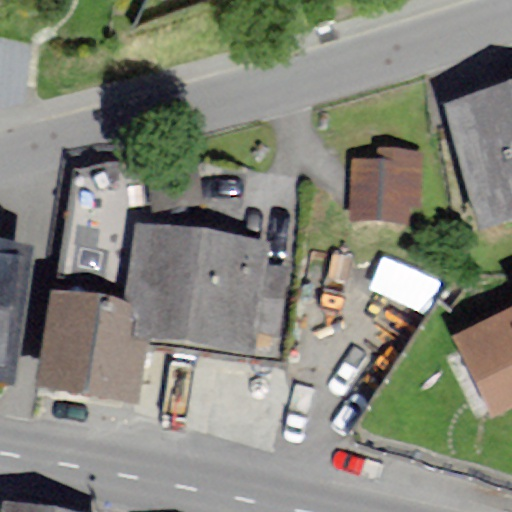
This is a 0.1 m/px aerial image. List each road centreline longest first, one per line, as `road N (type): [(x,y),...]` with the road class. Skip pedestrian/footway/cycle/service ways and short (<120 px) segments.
road 1 (unclassified): [(511,15),(363,63),(0,155)]
road 2 (secondary): [(0,457),(298,511)]
